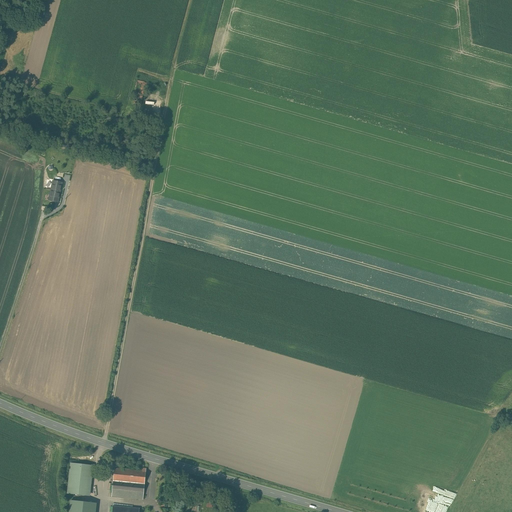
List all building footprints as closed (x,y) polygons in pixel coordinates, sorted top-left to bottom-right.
[(147,83),(135,81),(131,103),(141,105),(141,103),(143,91),(146,92),(147,83)] [(61,183),(53,181),(50,194),(59,196),(61,183)] [(89,465),(71,463),(67,493),(86,495),(89,465)] [(146,471),(114,468),(112,496),(138,499),(138,498),(143,498),(146,471)] [(94,511),(95,503),(70,501),(69,511),(94,511)]
